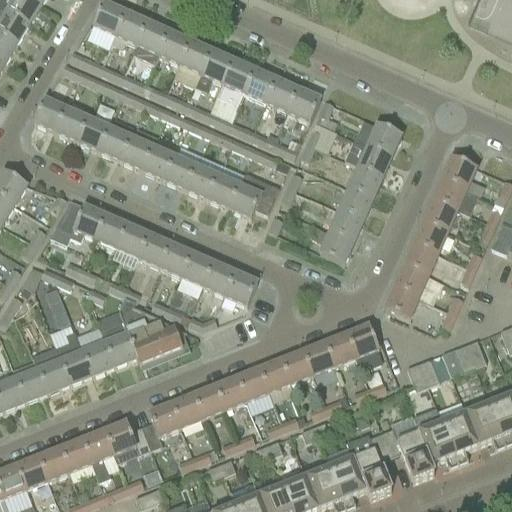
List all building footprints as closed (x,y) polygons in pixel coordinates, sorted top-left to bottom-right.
[(0,0),(0,17),(28,34),(40,14),(17,0),(0,0)] [(17,0),(40,14),(48,0),(17,0)] [(114,45),(125,21),(103,11),(92,36),(113,45),(110,50),(111,51),(114,45)] [(0,44),(15,54),(28,34),(0,17),(0,44)] [(135,55),(146,31),(125,21),(114,45),(111,51),(120,55),(122,49),(135,55)] [(157,64),(168,40),(146,31),(135,55),(132,62),(154,72),(157,64)] [(179,74),(189,50),(168,40),(157,64),(179,74)] [(0,73),(3,75),(15,54),(0,44),(0,73)] [(200,84),(211,59),(189,50),(179,74),(198,83),(200,84)] [(222,93),(232,69),(211,59),(200,84),(198,83),(193,94),(200,97),(205,99),(209,88),(221,93),(222,93)] [(67,68),(97,81),(101,74),(71,61),(67,68)] [(243,103),(254,78),(232,69),(222,93),(242,102),(243,103)] [(77,87),(82,79),(65,71),(61,81),(77,87)] [(123,83),(101,74),(97,81),(119,91),(123,83)] [(265,113),(276,88),(254,78),(243,103),(265,113)] [(99,97),(103,88),(82,79),(77,87),(99,97)] [(144,93),(123,83),(119,91),(141,101),(144,93)] [(121,107),(125,98),(103,88),(99,97),(121,107)] [(287,123),(298,98),(276,88),(265,113),(286,122),(287,123)] [(163,110),(166,102),(157,98),(144,93),(141,101),(163,110)] [(147,108),(125,98),(121,107),(143,117),(147,108)] [(308,132),(319,107),(298,98),(287,123),(308,132)] [(188,112),(186,111),(166,102),(163,110),(184,120),(188,112)] [(54,142),(64,117),(43,108),(32,132),(54,142)] [(164,127),(168,117),(147,108),(143,117),(164,127)] [(331,113),(323,109),(314,130),(315,130),(332,138),(336,129),(326,125),(331,113)] [(209,121),(208,121),(193,114),(188,112),(184,120),(206,129),(209,121)] [(75,151),(86,127),(64,117),(54,142),(75,151)] [(186,136),(190,127),(168,117),(164,127),(167,128),(186,136)] [(230,130),(209,121),(206,129),(227,139),(231,131),(230,130)] [(119,170),(130,146),(127,145),(132,134),(114,126),(109,137),(108,136),(97,161),(119,170)] [(97,161),(108,136),(86,127),(75,151),(97,161)] [(208,146),(212,137),(190,127),(186,136),(208,146)] [(399,143),(363,127),(353,148),(352,147),(351,148),(389,165),(399,143)] [(315,130),(305,153),(313,156),(326,162),(336,140),(332,138),(315,130)] [(253,140),(231,131),(227,139),(250,148),(253,140)] [(151,155),(156,144),(135,135),(130,146),(119,170),(141,180),(151,155)] [(233,146),(212,137),(208,146),(229,156),(233,146)] [(274,149),(253,140),(250,148),(271,158),(275,150),(274,149)] [(251,165),(255,156),(233,146),(229,156),(251,165)] [(380,187),(389,165),(351,148),(343,168),(357,174),(356,176),(380,187)] [(275,150),(271,158),(291,167),(295,159),(275,150)] [(307,171),(313,156),(305,153),(299,167),(307,171)] [(162,189),(173,165),(151,155),(141,180),(162,189)] [(277,166),(255,156),(251,165),(273,175),(277,166)] [(184,199),(195,174),(173,165),(162,189),(184,199)] [(465,198),(474,177),(450,166),(441,188),(465,198)] [(206,208),(217,184),(195,174),(184,199),(206,208)] [(371,209),(380,187),(356,176),(347,198),(371,209)] [(3,180),(0,184),(0,206),(13,214),(26,194),(3,180)] [(266,224),(278,196),(243,180),(239,190),(239,191),(228,218),(249,227),(253,218),(266,224)] [(291,183),(285,197),(293,201),(299,187),(291,183)] [(239,191),(239,190),(237,193),(217,184),(206,208),(228,218),(239,191)] [(441,188),(431,209),(455,220),(467,225),(477,204),(465,198),(441,188)] [(504,189),(498,202),(506,206),(511,192),(504,189)] [(287,215),(293,201),(285,197),(278,212),(287,215)] [(361,231),(371,209),(347,198),(337,220),(361,231)] [(49,218),(57,223),(66,208),(57,205),(49,218)] [(511,205),(490,255),(505,262),(505,261),(511,263),(511,253),(509,252),(511,245),(511,205)] [(0,234),(1,235),(13,214),(0,206),(0,234)] [(55,234),(49,245),(66,252),(69,245),(79,249),(83,242),(94,247),(104,224),(83,214),(71,209),(55,234)] [(446,242),(455,220),(431,209),(421,231),(446,242)] [(491,217),(484,233),(491,236),(499,220),(491,217)] [(351,252),(361,231),(337,220),(328,241),(326,240),(325,241),(351,252)] [(115,257),(126,233),(104,224),(94,247),(115,257)] [(272,227),(265,241),(274,245),(280,230),(272,227)] [(441,253),(446,242),(421,231),(412,253),(436,264),(437,262),(441,253)] [(126,233),(115,257),(137,267),(148,243),(126,233)] [(486,249),(491,236),(484,233),(478,245),(486,249)] [(342,274),(351,252),(325,241),(326,240),(313,234),(308,245),(324,252),(318,264),(342,274)] [(35,236),(27,249),(36,254),(44,242),(35,236)] [(159,276),(169,253),(148,243),(137,267),(159,276)] [(28,267),(36,254),(27,249),(19,262),(28,267)] [(180,286),(191,263),(169,253),(159,276),(180,286)] [(426,285),(436,264),(412,253),(402,275),(426,285)] [(472,280),(479,263),(472,260),(469,266),(465,275),(465,276),(472,280)] [(202,296),(212,272),(191,263),(180,286),(202,296)] [(67,269),(63,278),(78,285),(82,276),(67,269)] [(224,306),(234,282),(212,272),(202,296),(224,306)] [(417,307),(426,285),(402,275),(392,296),(417,307)] [(11,276),(3,289),(12,295),(20,281),(11,276)] [(82,276),(78,285),(93,292),(97,282),(82,276)] [(467,292),(472,280),(465,276),(459,288),(467,292)] [(56,292),(60,284),(45,277),(42,285),(56,292)] [(245,315),(256,292),(234,282),(224,306),(244,315),(245,315)] [(74,290),(60,284),(56,292),(71,298),(74,290)] [(0,305),(3,308),(12,295),(3,289),(0,293),(0,305)] [(111,289),(106,298),(119,304),(124,295),(111,289)] [(124,295),(119,304),(125,307),(135,312),(139,302),(124,295)] [(407,329),(417,307),(392,296),(383,318),(407,329)] [(86,306),(99,312),(104,303),(90,297),(86,306)] [(12,304),(4,317),(13,322),(21,309),(12,304)] [(453,304),(446,320),(454,323),(461,307),(453,304)] [(132,317),(135,312),(125,307),(121,315),(118,321),(125,340),(135,366),(137,372),(180,356),(172,335),(159,329),(132,317)] [(164,324),(168,314),(154,308),(150,318),(164,324)] [(182,321),(168,314),(164,324),(178,330),(182,321)] [(4,317),(0,322),(0,333),(4,336),(13,322),(4,317)] [(135,366),(125,340),(118,321),(116,318),(94,327),(102,349),(113,375),(135,366)] [(448,335),(454,323),(446,320),(440,332),(448,335)] [(211,325),(200,329),(189,324),(185,334),(200,340),(214,334),(211,325)] [(367,332),(345,341),(355,365),(377,356),(367,332)] [(511,360),(511,336),(511,334),(499,338),(509,361),(511,360)] [(90,384),(80,358),(73,339),(65,343),(67,350),(53,355),(54,358),(68,393),(90,384)] [(355,365),(345,341),(323,350),(333,374),(355,365)] [(476,348),(464,353),(473,375),(485,371),(476,348)] [(113,375),(102,349),(80,358),(90,384),(113,375)] [(333,374),(323,350),(301,359),(311,383),(333,374)] [(473,375),(464,353),(453,357),(462,380),(473,375)] [(54,358),(31,367),(32,369),(45,402),(68,393),(54,358)] [(311,383),(301,359),(279,367),(289,392),(311,383)] [(289,392),(279,367),(257,376),(267,400),(289,392)] [(429,367),(417,371),(427,394),(438,390),(429,367)] [(32,369),(10,378),(13,385),(23,410),(45,402),(32,369)] [(427,394),(417,371),(406,376),(415,399),(427,394)] [(267,400),(257,376),(235,385),(245,409),(267,400)] [(0,418),(0,419),(23,410),(13,385),(0,389),(0,418)] [(245,409),(235,385),(213,394),(223,418),(245,409)] [(385,398),(382,390),(367,396),(370,404),(385,398)] [(223,418),(213,394),(191,403),(201,427),(223,418)] [(370,404),(367,396),(353,401),(356,410),(370,404)] [(511,438),(511,403),(511,402),(488,411),(504,453),(511,449),(511,443),(511,440),(511,438)] [(201,427),(191,403),(170,411),(179,436),(181,435),(187,433),(201,427)] [(337,407),(323,413),(326,421),(340,415),(337,407)] [(179,436),(170,411),(147,420),(151,431),(140,435),(149,457),(160,453),(157,445),(179,436)] [(504,453),(488,411),(464,421),(477,453),(491,447),(495,457),(504,453)] [(326,421),(323,413),(308,419),(311,427),(326,421)] [(436,417),(413,426),(418,439),(430,472),(444,466),(448,475),(458,471),(441,430),(436,417)] [(477,453),(464,421),(441,430),(458,471),(467,468),(464,458),(477,453)] [(293,425),(280,430),(283,438),(297,433),(293,425)] [(149,457),(140,435),(129,440),(128,436),(125,429),(102,438),(112,462),(115,470),(138,462),(149,457)] [(283,438),(280,430),(264,436),(268,444),(283,438)] [(324,430),(312,435),(317,446),(329,442),(324,430)] [(317,446),(312,435),(301,439),(305,451),(317,446)] [(429,472),(430,472),(418,439),(396,448),(392,437),(380,442),(390,465),(401,461),(412,490),(433,481),(429,472)] [(112,462),(102,438),(80,447),(90,471),(98,490),(109,485),(102,467),(112,462)] [(250,442),(235,448),(238,456),(253,450),(250,442)] [(373,457),(352,466),(365,498),(366,497),(370,507),(390,498),(379,470),(390,465),(380,442),(369,446),(373,457)] [(90,471),(80,447),(59,456),(68,480),(90,471)] [(238,456),(235,448),(221,454),(224,462),(238,456)] [(282,460),(277,449),(265,453),(270,465),(282,460)] [(270,465),(265,453),(254,458),(258,470),(270,465)] [(68,480),(59,456),(37,464),(46,489),(68,480)] [(209,467),(206,459),(191,465),(195,473),(209,467)] [(46,489),(37,464),(15,473),(25,497),(46,489)] [(195,473),(191,465),(177,471),(180,479),(195,473)] [(352,466),(328,475),(343,511),(354,511),(351,503),(365,498),(352,466)] [(230,467),(218,472),(223,484),(235,479),(230,467)] [(223,484),(218,472),(207,476),(212,488),(223,484)] [(25,497),(15,473),(0,479),(0,499),(3,506),(25,497)] [(343,511),(328,475),(305,484),(316,511),(329,511),(331,511),(343,511)] [(316,511),(305,484),(282,494),(288,511),(316,511)] [(139,486),(124,492),(127,500),(142,494),(139,486)] [(127,500),(124,492),(109,498),(113,506),(127,500)] [(288,511),(282,494),(258,503),(261,511),(288,511)] [(135,505),(137,511),(152,511),(162,508),(158,496),(135,505)] [(95,504),(88,507),(84,498),(76,501),(80,510),(80,511),(97,511),(98,511),(95,504)] [(261,511),(258,503),(235,511),(261,511)]
